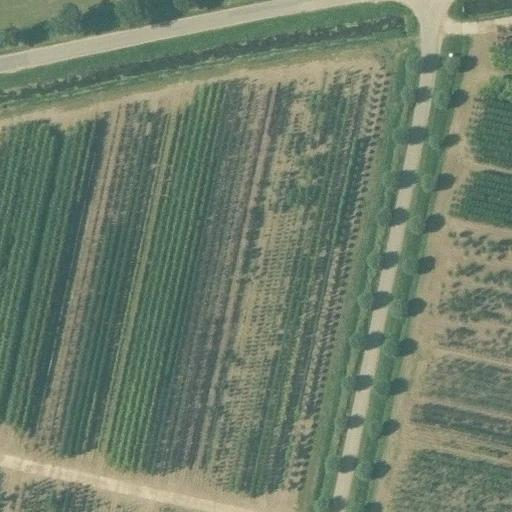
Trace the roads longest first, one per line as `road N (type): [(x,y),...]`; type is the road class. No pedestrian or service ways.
road 1 (unclassified): [(337,511),(394,259),(433,35),(431,0)]
road 2 (unclassified): [(0,65),(331,0)]
road 3 (track): [(230,511),(0,460)]
